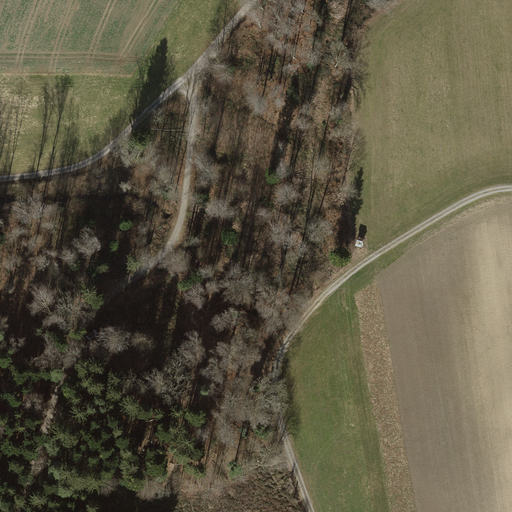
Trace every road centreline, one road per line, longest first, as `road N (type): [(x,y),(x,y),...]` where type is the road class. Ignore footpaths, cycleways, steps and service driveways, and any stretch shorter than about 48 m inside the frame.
road 1 (track): [(28,511),(76,343),(114,293),(165,250),(181,221),(191,72)]
road 2 (track): [(0,181),(101,155),(191,72)]
